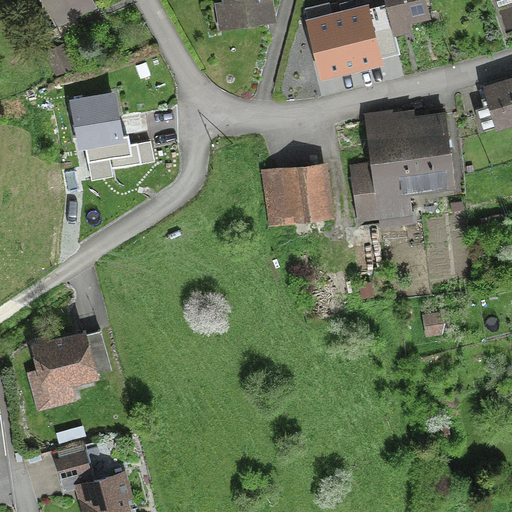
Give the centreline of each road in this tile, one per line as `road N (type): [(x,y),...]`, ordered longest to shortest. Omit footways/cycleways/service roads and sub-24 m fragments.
road 1 (residential): [(144,0),(212,109),(287,114),(339,106),(511,61)]
road 2 (track): [(0,314),(180,190),(212,109)]
